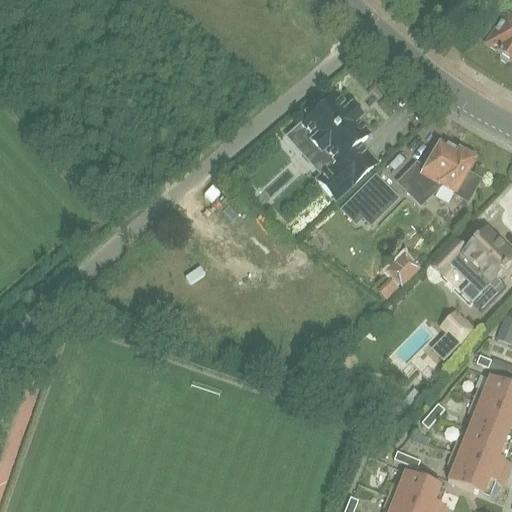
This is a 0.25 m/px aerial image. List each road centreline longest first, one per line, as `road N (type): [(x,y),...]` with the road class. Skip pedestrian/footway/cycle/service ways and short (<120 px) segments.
road 1 (residential): [(0,360),(369,27)]
road 2 (tertiary): [(511,129),(441,86),(369,27)]
